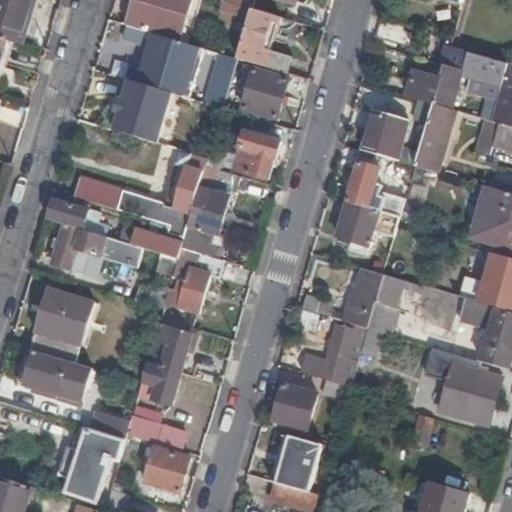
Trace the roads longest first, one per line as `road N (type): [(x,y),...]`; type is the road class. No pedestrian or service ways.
road 1 (residential): [(211,511),(358,0)]
road 2 (unclassified): [(0,272),(83,0)]
